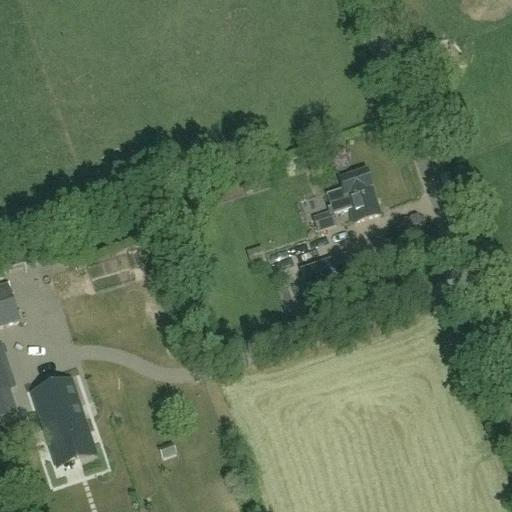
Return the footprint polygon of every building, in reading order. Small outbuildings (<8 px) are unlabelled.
[(443,57),(438,45),(426,50),(431,61),(443,57)] [(340,182),(353,226),(380,218),(368,174),(340,182)] [(312,220),(318,234),(336,229),(330,214),(312,220)] [(148,223),(134,227),(138,240),(152,235),(148,223)] [(265,262),(261,249),(246,253),(250,266),(265,262)] [(354,282),(347,259),(301,274),(309,297),(354,282)] [(0,327),(19,321),(7,288),(7,285),(0,287),(0,327)] [(0,355),(0,394),(13,390),(0,355)] [(39,397),(40,398),(50,429),(46,430),(51,445),(54,445),(59,461),(91,450),(77,408),(79,407),(72,386),(39,397)] [(172,447),(159,451),(162,462),(176,458),(172,447)]
